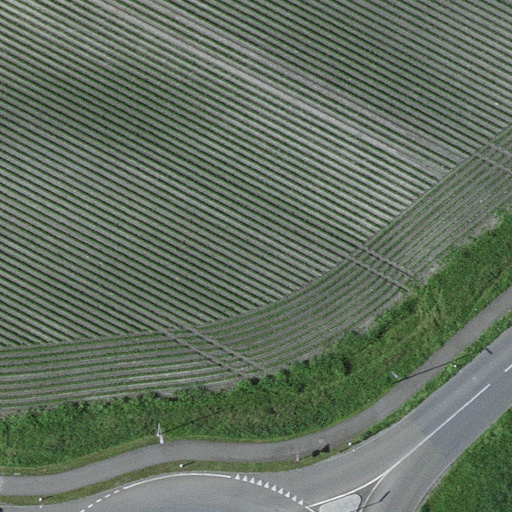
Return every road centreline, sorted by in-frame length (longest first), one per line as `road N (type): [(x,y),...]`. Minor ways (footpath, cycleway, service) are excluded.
road 1 (tertiary): [(415,451),(292,490),(253,511)]
road 2 (tertiary): [(415,451),(511,366)]
